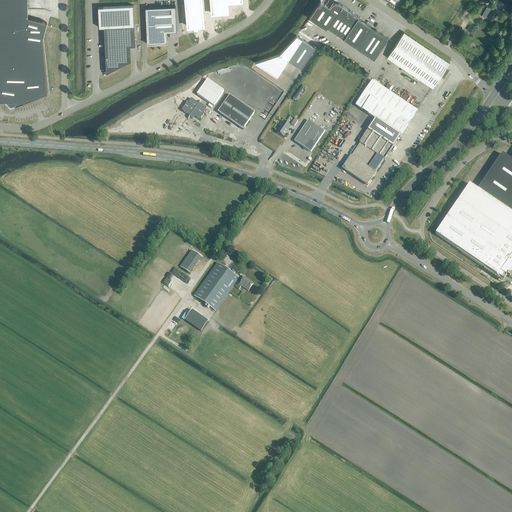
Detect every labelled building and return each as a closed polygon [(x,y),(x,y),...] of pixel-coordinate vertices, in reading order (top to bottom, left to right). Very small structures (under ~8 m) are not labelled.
[(0,0),(0,101),(5,101),(10,107),(17,105),(44,95),(45,95),(45,79),(46,79),(43,39),(44,33),(42,32),(42,21),(28,17),(28,0),(0,0)] [(200,0),(185,0),(188,28),(203,27),(200,0)] [(240,0),(211,0),(212,16),(227,15),(226,5),(241,4),(240,0)] [(321,1),(309,18),(326,30),(327,28),(374,59),(388,38),(358,18),(359,17),(340,4),(339,4),(337,3),(336,3),(335,3),(334,4),(333,4),(332,5),(331,6),(330,8),(329,7),(321,1)] [(491,10),(491,9),(491,8),(486,5),(480,15),(485,18),(487,16),(488,17),(487,17),(493,21),(496,15),(498,16),(499,16),(500,16),(501,13),(500,13),(501,12),(499,11),(499,10),(494,6),(491,10)] [(133,6),(98,7),(99,28),(104,27),(106,73),(131,61),(130,46),(135,46),(133,6)] [(147,43),(167,42),(167,32),(177,32),(176,6),(145,8),(147,43)] [(463,27),(467,21),(454,13),(450,20),(463,27)] [(474,34),(478,27),(471,23),(467,30),(474,34)] [(500,37),(504,31),(499,27),(495,34),(500,37)] [(433,88),(449,63),(404,32),(387,57),(433,88)] [(302,39),(297,36),(279,55),(255,63),(277,77),(288,61),(301,69),(315,48),(302,39)] [(213,107),(224,91),(207,80),(197,95),(213,107)] [(351,157),(342,169),(367,186),(373,177),(372,177),(384,160),(417,111),(372,81),(355,106),(375,119),(359,143),(360,144),(351,157)] [(296,99),(302,91),(298,88),(292,97),(296,99)] [(243,130),(255,113),(229,95),(217,112),(243,130)] [(198,104),(191,99),(188,103),(187,102),(181,111),(192,118),(193,116),(200,120),(204,114),(203,114),(207,109),(199,103),(198,104)] [(310,153),(324,132),(322,130),(319,129),(308,121),(294,142),(310,153)] [(284,137),(290,127),(283,122),(276,132),(284,137)] [(469,184),(436,234),(504,281),(507,276),(509,278),(511,276),(511,277),(511,161),(502,154),(478,190),(469,184)] [(190,274),(201,258),(191,251),(180,267),(190,274)] [(240,283),(237,281),(239,279),(217,264),(194,296),(215,312),(233,286),(239,290),(241,286),(248,291),(253,284),(244,278),(240,283)]
